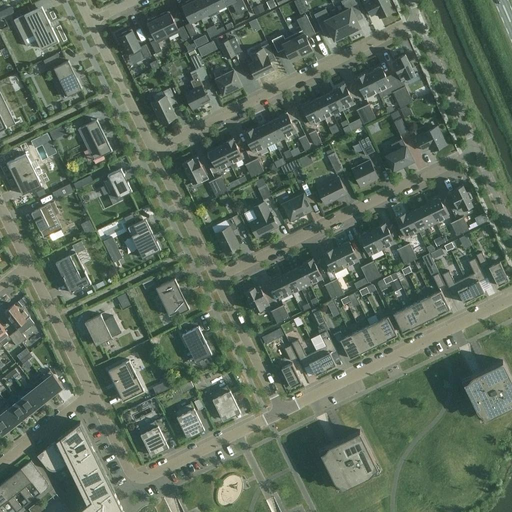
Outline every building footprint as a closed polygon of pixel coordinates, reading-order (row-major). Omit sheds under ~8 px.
[(200,17),(191,0),(188,0),(181,4),(190,22),(185,24),(191,36),(197,33),(191,22),(200,17)] [(209,13),(202,0),(191,0),(200,17),(208,13),(209,13)] [(217,9),(213,0),(202,0),(209,13),(208,13),(210,16),(219,12),(218,8),(217,9)] [(226,4),(223,0),(213,0),(217,9),(218,8),(226,4)] [(223,0),(226,4),(231,2),(237,14),(247,9),(242,0),(223,0)] [(346,10),(338,14),(347,33),(352,30),(353,32),(359,29),(358,27),(360,27),(354,15),(360,12),(354,0),(343,0),(342,1),(346,10)] [(373,4),(380,17),(393,10),(387,0),(363,0),(367,7),(373,4)] [(11,6),(3,10),(6,16),(14,12),(11,6)] [(24,14),(14,19),(17,25),(18,24),(21,30),(20,31),(23,38),(34,33),(42,49),(59,40),(52,27),(50,28),(48,24),(48,23),(40,6),(24,14)] [(262,6),(254,10),(256,15),(264,11),(262,6)] [(325,9),(315,14),(323,30),(329,27),(335,39),(336,38),(337,40),(343,37),(342,35),(347,33),(338,14),(330,18),(325,9)] [(178,28),(169,10),(158,15),(168,37),(179,32),(183,40),(189,37),(183,25),(178,28)] [(302,30),(292,35),(302,55),(304,54),(305,55),(311,52),(310,51),(312,50),(307,37),(315,33),(306,14),(297,19),(302,30)] [(156,53),(162,50),(158,42),(168,37),(158,15),(147,20),(152,32),(147,35),(150,41),(156,53)] [(253,15),(245,18),(247,24),(255,21),(253,15)] [(131,28),(118,34),(123,44),(129,56),(133,63),(145,57),(145,58),(151,55),(146,44),(140,46),(131,28)] [(302,55),(292,35),(285,38),(283,34),(272,39),(278,52),(285,48),(291,60),(293,59),(294,60),(300,57),(300,56),(302,55)] [(235,36),(228,40),(235,54),(242,51),(235,36)] [(235,54),(228,40),(220,44),(227,58),(235,54)] [(255,61),(249,64),(256,77),(274,69),(271,62),(276,60),(268,44),(260,48),(261,49),(251,54),(255,61)] [(190,56),(196,69),(203,66),(197,53),(190,56)] [(402,79),(415,73),(411,66),(414,65),(410,57),(408,59),(405,53),(396,58),(397,59),(393,61),(402,79)] [(61,89),(65,97),(82,88),(77,78),(75,74),(68,60),(54,67),(64,87),(61,89)] [(156,60),(149,63),(152,69),(159,66),(156,60)] [(373,71),(369,73),(378,91),(390,85),(381,65),(372,69),(373,71)] [(241,84),(234,69),(216,78),(223,93),(241,84)] [(203,86),(197,72),(191,74),(193,79),(190,80),(194,89),(185,93),(187,96),(193,108),(204,103),(203,101),(210,98),(208,93),(206,94),(202,86),(203,86)] [(378,91),(369,73),(365,75),(364,73),(356,78),(365,97),(378,91)] [(337,89),(332,91),(341,109),(354,103),(344,83),(336,87),(337,89)] [(405,85),(399,88),(406,104),(413,101),(405,85)] [(162,123),(176,116),(171,106),(177,102),(170,87),(163,90),(165,95),(151,102),(162,123)] [(427,98),(434,95),(430,87),(423,91),(427,98)] [(406,104),(399,88),(393,91),(400,107),(406,104)] [(341,109),(332,91),(324,95),(333,113),(341,109)] [(333,113),(324,95),(315,99),(324,117),(333,113)] [(324,117),(315,99),(311,101),(310,100),(302,104),(312,123),(324,117)] [(0,104),(0,129),(15,123),(14,122),(5,103),(0,104)] [(369,103),(362,106),(370,122),(376,119),(369,103)] [(408,105),(401,109),(405,117),(410,114),(409,111),(410,110),(408,105)] [(370,122),(362,106),(356,109),(364,125),(370,122)] [(279,117),(275,119),(283,137),(296,131),(286,111),(278,116),(279,117)] [(112,150),(100,124),(97,118),(79,127),(92,154),(99,151),(101,155),(112,150)] [(401,135),(408,131),(401,118),(394,121),(401,135)] [(283,137),(275,119),(266,123),(275,141),(283,137)] [(275,141),(266,123),(257,127),(266,146),(275,141)] [(349,125),(343,128),(346,134),(352,131),(349,125)] [(414,130),(420,143),(424,150),(430,147),(432,151),(446,143),(437,125),(426,131),(424,125),(414,130)] [(266,146),(257,127),(253,129),(253,128),(244,132),(254,152),(266,146)] [(322,142),(315,129),(309,132),(314,144),(317,144),(322,142)] [(55,130),(50,132),(53,139),(58,137),(55,130)] [(44,143),(51,140),(47,132),(40,135),(44,143)] [(311,145),(305,134),(299,137),(305,150),(310,148),(311,145)] [(375,150),(368,136),(358,141),(365,155),(375,150)] [(225,143),(221,145),(230,163),(232,168),(237,166),(235,161),(243,157),(233,138),(224,142),(225,143)] [(406,145),(402,138),(391,144),(394,151),(386,155),(393,169),(413,160),(406,145)] [(230,163),(221,145),(217,147),(216,146),(208,150),(217,170),(230,163)] [(289,149),(284,152),(286,158),(292,155),(289,149)] [(336,173),(343,169),(335,151),(327,155),(336,173)] [(42,184),(26,153),(7,162),(22,194),(42,184)] [(187,169),(184,170),(188,177),(190,176),(193,181),(200,178),(202,181),(207,178),(197,157),(193,159),(192,158),(183,162),(187,169)] [(257,157),(251,160),(258,173),(264,170),(257,157)] [(370,159),(362,163),(362,165),(353,170),(360,185),(378,177),(370,159)] [(258,173),(251,160),(245,163),(251,176),(258,173)] [(298,182),(306,179),(299,166),(292,170),(298,182)] [(115,189),(119,197),(132,190),(121,168),(108,174),(109,177),(104,179),(110,192),(115,189)] [(66,173),(60,176),(64,184),(70,181),(66,173)] [(90,175),(79,180),(82,186),(93,180),(90,175)] [(221,175),(215,178),(222,194),(229,191),(221,175)] [(346,192),(339,177),(317,188),(325,203),(346,192)] [(222,194),(215,178),(209,181),(216,197),(222,194)] [(469,190),(466,191),(463,184),(454,189),(455,190),(450,192),(459,211),(472,204),(470,199),(472,198),(469,190)] [(65,186),(53,192),(56,199),(69,193),(65,186)] [(265,186),(258,190),(263,201),(270,197),(265,186)] [(50,189),(39,193),(41,198),(52,194),(50,189)] [(299,216),(312,209),(304,193),(282,204),(290,220),(292,219),(292,220),(299,217),(299,216)] [(431,202),(427,204),(436,222),(448,216),(438,196),(430,200),(431,202)] [(34,210),(31,212),(35,218),(44,237),(61,229),(54,216),(56,215),(58,214),(52,201),(50,203),(34,210)] [(264,202),(253,207),(258,218),(250,222),(257,236),(277,226),(270,212),(264,202)] [(436,222),(427,204),(418,208),(427,226),(436,222)] [(427,226),(418,208),(409,212),(418,231),(427,226)] [(418,231),(409,212),(405,214),(405,213),(396,217),(406,237),(418,231)] [(132,213),(124,217),(126,222),(134,219),(132,213)] [(484,213),(474,217),(478,225),(487,220),(484,213)] [(229,225),(215,232),(225,252),(229,250),(229,251),(236,248),(235,247),(239,245),(232,230),(238,227),(243,225),(238,214),(232,217),(226,219),(229,225)] [(463,216),(457,219),(463,232),(469,229),(463,216)] [(153,232),(149,226),(146,218),(128,227),(143,257),(161,249),(157,240),(155,241),(151,233),(153,232)] [(463,232),(457,219),(450,222),(457,235),(463,232)] [(86,227),(83,229),(86,234),(94,230),(89,220),(84,222),(86,227)] [(377,228),(373,230),(382,248),(395,242),(385,222),(376,227),(377,228)] [(382,248),(373,230),(369,232),(368,231),(360,235),(369,254),(382,248)] [(442,236),(434,240),(436,245),(445,241),(442,236)] [(341,246),(337,248),(346,266),(358,260),(349,240),(340,244),(341,246)] [(409,242),(403,245),(411,261),(417,258),(409,242)] [(411,261),(403,245),(397,248),(405,264),(411,261)] [(346,266),(337,248),(333,250),(332,248),(323,252),(333,272),(346,266)] [(482,267),(488,264),(482,251),(476,254),(482,267)] [(63,276),(65,280),(71,292),(91,283),(76,252),(56,261),(63,276)] [(474,297),(484,292),(479,281),(485,278),(475,257),(468,261),(474,272),(464,277),(474,297)] [(304,264),(300,266),(309,284),(322,278),(312,258),(304,262),(304,264)] [(373,260),(367,263),(374,279),(381,276),(373,260)] [(498,285),(509,280),(500,261),(489,266),(498,285)] [(374,279),(367,263),(361,266),(368,282),(374,279)] [(309,284),(300,266),(292,270),(301,288),(309,284)] [(301,288),(292,270),(283,274),(292,292),(301,288)] [(455,282),(449,270),(442,273),(452,294),(458,291),(464,302),(474,297),(464,277),(455,282)] [(393,280),(390,281),(394,289),(400,286),(396,279),(398,278),(396,273),(395,272),(390,274),(393,280)] [(433,275),(439,288),(445,285),(439,272),(433,275)] [(292,292),(283,274),(279,276),(278,275),(270,279),(280,298),(292,292)] [(190,308),(185,298),(184,298),(178,285),(179,285),(175,277),(156,286),(169,314),(179,310),(180,313),(190,308)] [(337,278),(330,281),(338,297),(344,294),(337,278)] [(338,297),(330,281),(324,284),(332,300),(338,297)] [(246,291),(249,297),(246,299),(250,306),(253,305),(256,310),(268,304),(259,286),(255,288),(254,286),(246,291)] [(441,289),(430,294),(440,313),(450,308),(441,289)] [(122,307),(130,304),(124,293),(117,296),(122,307)] [(440,313),(430,294),(421,299),(430,318),(440,313)] [(24,295),(20,299),(24,304),(28,301),(24,295)] [(316,298),(310,300),(313,307),(319,304),(316,298)] [(20,299),(16,302),(20,307),(24,304),(20,299)] [(430,318),(421,299),(411,304),(420,323),(430,318)] [(333,300),(327,303),(330,309),(336,306),(333,300)] [(21,313),(14,304),(5,311),(17,326),(18,328),(14,332),(22,342),(26,338),(22,332),(34,323),(29,317),(24,311),(21,313)] [(283,304),(277,307),(283,320),(289,317),(283,304)] [(420,323),(411,304),(402,308),(412,327),(420,323)] [(283,320),(277,307),(271,310),(277,323),(283,320)] [(412,327),(402,308),(393,313),(402,332),(412,327)] [(313,312),(319,325),(325,322),(319,309),(313,312)] [(105,321),(104,320),(101,313),(85,321),(96,344),(112,337),(112,336),(111,335),(115,333),(115,335),(116,335),(121,332),(121,331),(119,332),(113,316),(114,316),(113,315),(107,318),(108,319),(105,321)] [(388,316),(378,320),(388,339),(397,335),(388,316)] [(388,339),(378,320),(370,324),(379,343),(388,339)] [(9,335),(8,334),(0,323),(0,341),(3,345),(8,341),(11,338),(17,345),(22,342),(14,332),(9,335)] [(379,343),(370,324),(360,329),(369,348),(379,343)] [(212,353),(199,326),(182,334),(196,361),(212,353)] [(260,337),(267,335),(266,328),(259,330),(260,337)] [(369,348),(360,329),(350,334),(360,353),(369,348)] [(325,370),(336,364),(331,354),(337,351),(326,330),(320,333),(310,338),(316,350),(325,370)] [(360,353),(350,334),(343,337),(340,330),(333,333),(338,343),(342,342),(349,358),(360,353)] [(325,370),(316,350),(306,355),(298,339),(291,342),(304,367),(310,364),(315,375),(325,370)] [(19,355),(29,348),(25,343),(15,351),(19,355)] [(285,348),(291,360),(296,357),(290,345),(285,348)] [(129,360),(109,370),(123,400),(144,390),(129,360)] [(511,378),(503,360),(483,369),(463,379),(482,419),(511,404),(511,378)] [(301,381),(292,362),(281,368),(291,387),(301,381)] [(50,370),(41,376),(44,380),(55,394),(63,387),(50,370)] [(41,376),(33,383),(36,387),(46,400),(55,394),(44,380),(41,376)] [(167,380),(161,383),(164,390),(171,387),(167,380)] [(227,385),(211,393),(213,398),(221,415),(223,419),(240,411),(238,406),(230,390),(227,385)] [(36,387),(27,394),(38,407),(46,400),(36,387)] [(27,394),(19,400),(29,414),(38,407),(27,394)] [(139,404),(141,408),(132,412),(135,419),(153,413),(150,404),(155,402),(153,397),(147,399),(147,401),(139,404)] [(200,399),(194,402),(198,410),(204,407),(200,399)] [(11,407),(10,407),(21,420),(29,414),(19,400),(11,407)] [(191,402),(175,411),(177,416),(187,437),(205,429),(202,424),(194,407),(191,402)] [(8,403),(0,408),(0,411),(12,427),(21,420),(10,407),(11,407),(8,403)] [(204,409),(200,411),(203,419),(208,416),(204,409)] [(0,411),(0,429),(3,434),(12,427),(0,411)] [(155,420),(139,428),(141,433),(149,450),(151,455),(169,446),(166,441),(158,425),(155,420)] [(63,453),(87,435),(80,421),(37,455),(46,466),(48,468),(50,469),(52,470),(54,470),(56,470),(58,469),(60,468),(68,462),(63,453)] [(360,430),(320,449),(339,489),(379,470),(360,430)] [(124,511),(87,435),(63,453),(68,462),(88,503),(76,511),(124,511)] [(40,493),(46,488),(47,488),(47,487),(48,487),(48,486),(48,485),(48,484),(48,483),(48,482),(47,482),(47,481),(31,460),(21,467),(31,480),(31,481),(37,489),(37,488),(40,493)] [(34,498),(25,486),(31,481),(31,480),(21,467),(12,474),(9,476),(9,477),(19,490),(25,498),(29,502),(28,502),(29,502),(34,498)] [(22,507),(13,495),(19,490),(9,477),(1,483),(0,483),(0,489),(8,499),(7,499),(13,507),(14,507),(17,511),(22,507)] [(41,511),(46,508),(43,504),(39,500),(34,504),(39,511),(41,511)]
